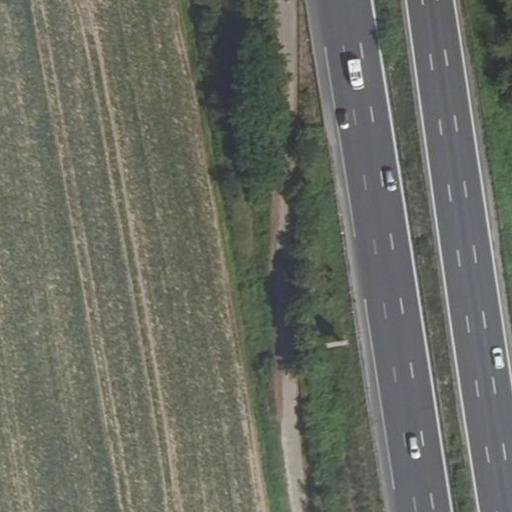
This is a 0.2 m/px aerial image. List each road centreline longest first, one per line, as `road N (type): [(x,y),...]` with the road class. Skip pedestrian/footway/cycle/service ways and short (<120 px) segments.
road 1 (trunk): [(343,0),(425,511)]
road 2 (trunk): [(509,511),(429,0)]
